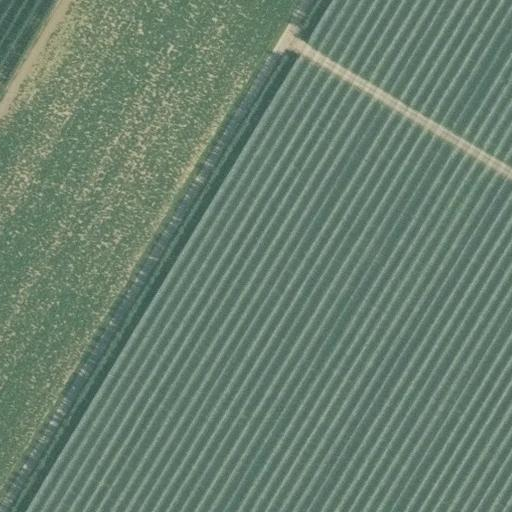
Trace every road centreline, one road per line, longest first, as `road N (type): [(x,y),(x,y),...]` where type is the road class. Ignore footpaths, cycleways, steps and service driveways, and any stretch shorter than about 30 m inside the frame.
road 1 (track): [(309,0),(0,511)]
road 2 (track): [(511,174),(289,35)]
